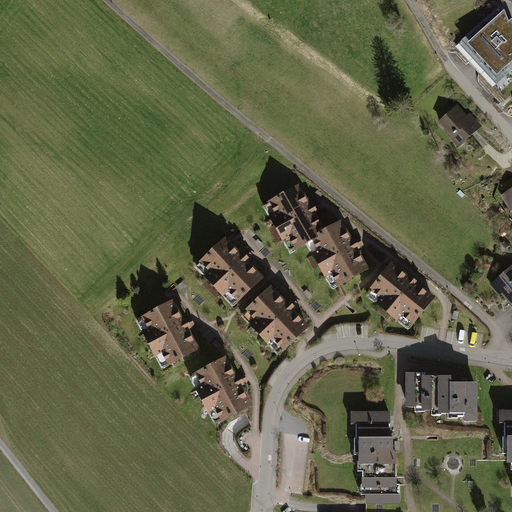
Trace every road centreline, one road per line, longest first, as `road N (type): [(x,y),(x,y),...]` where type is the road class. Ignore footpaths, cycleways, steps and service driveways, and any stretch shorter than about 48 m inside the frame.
road 1 (unclassified): [(501,357),(497,325),(108,0)]
road 2 (residential): [(501,357),(359,342),(326,347),(295,366),(275,394),(259,511)]
road 3 (unknown): [(251,248),(293,291),(326,347),(357,303)]
road 4 (unknown): [(266,450),(254,381),(184,305)]
road 5 (unclassified): [(409,0),(451,70),(511,135)]
